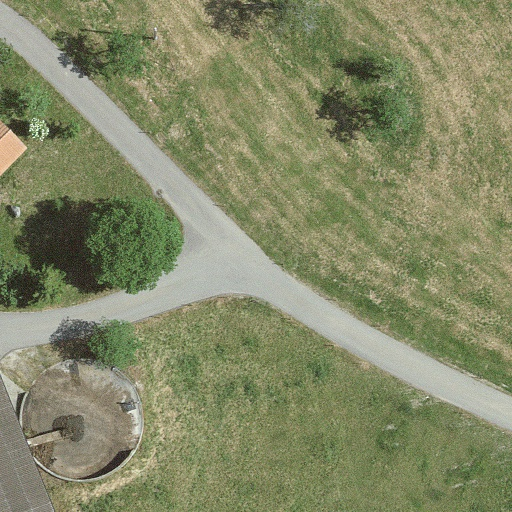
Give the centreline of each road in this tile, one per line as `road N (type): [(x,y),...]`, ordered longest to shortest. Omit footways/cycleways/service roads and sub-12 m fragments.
road 1 (unclassified): [(511,413),(297,302),(243,261),(55,64),(0,19)]
road 2 (track): [(0,331),(115,310),(243,261)]
